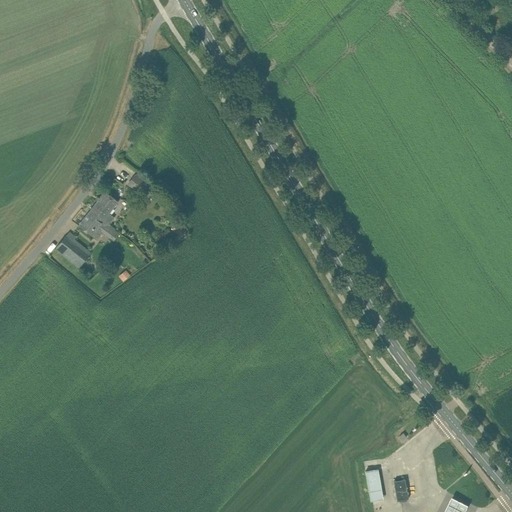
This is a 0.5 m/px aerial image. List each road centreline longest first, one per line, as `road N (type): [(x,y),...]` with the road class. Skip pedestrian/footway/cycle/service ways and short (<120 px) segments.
road 1 (secondary): [(511,494),(375,322),(184,1)]
road 2 (unclassified): [(0,292),(75,206),(122,132),(158,17),(184,1)]
